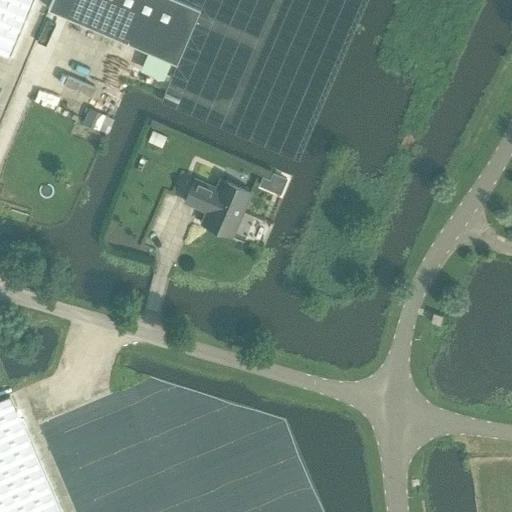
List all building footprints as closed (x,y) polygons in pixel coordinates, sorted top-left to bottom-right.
[(0,0),(0,53),(7,56),(30,0),(0,0)] [(50,0),(47,8),(175,64),(199,8),(179,0),(50,0)] [(153,57),(146,72),(164,79),(170,65),(153,57)] [(89,108),(82,122),(99,129),(105,115),(89,108)] [(152,130),(147,141),(162,147),(166,136),(152,130)] [(267,188),(271,180),(263,176),(260,185),(267,188)] [(187,202),(207,210),(202,222),(231,234),(250,192),(221,179),(217,188),(196,180),(187,202)] [(430,321),(440,324),(442,315),(433,312),(430,321)] [(0,398),(0,511),(58,511),(9,395),(0,398)]
